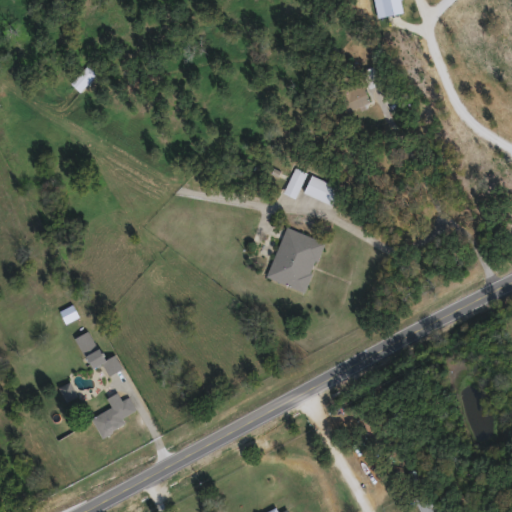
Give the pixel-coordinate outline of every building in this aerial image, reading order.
[(70,81),(87,64),(96,73),(79,90),(70,81)] [(370,100),(348,110),(339,89),(362,80),(370,100)] [(296,195),(284,191),(294,166),(306,170),(296,195)] [(339,186),(331,204),(303,191),(311,174),(339,186)] [(305,290),(266,276),(285,225),(324,240),(305,290)] [(75,337),(89,329),(106,359),(115,353),(123,367),(110,375),(102,362),(93,367),(75,337)] [(103,436),(92,418),(112,405),(107,397),(117,391),(122,399),(128,396),(136,408),(122,417),(125,422),(103,436)] [(360,412),(367,409),(379,436),(372,439),(360,412)] [(433,511),(419,511),(412,497),(426,490),(436,508),(432,510),(433,511)] [(196,511),(191,501),(175,510),(175,511),(196,511)]
